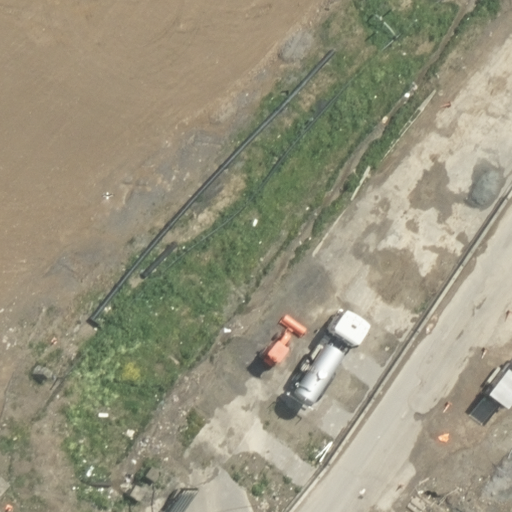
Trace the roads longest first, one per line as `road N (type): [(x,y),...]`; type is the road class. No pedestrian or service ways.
road 1 (unclassified): [(269,511),(299,441),(511,137)]
road 2 (unknown): [(218,511),(0,419)]
